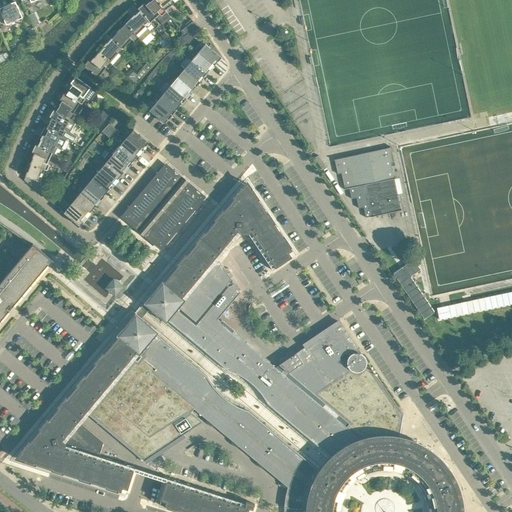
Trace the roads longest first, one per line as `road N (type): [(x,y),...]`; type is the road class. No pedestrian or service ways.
road 1 (residential): [(123,0),(44,93),(9,177),(86,239),(164,151)]
road 2 (residential): [(8,448),(217,198)]
road 3 (residential): [(147,472),(211,434),(268,479),(260,511)]
road 4 (residential): [(350,303),(279,352),(266,351),(240,327),(237,313)]
road 5 (residential): [(237,313),(246,299),(347,234)]
road 6 (unclassified): [(448,386),(379,284)]
